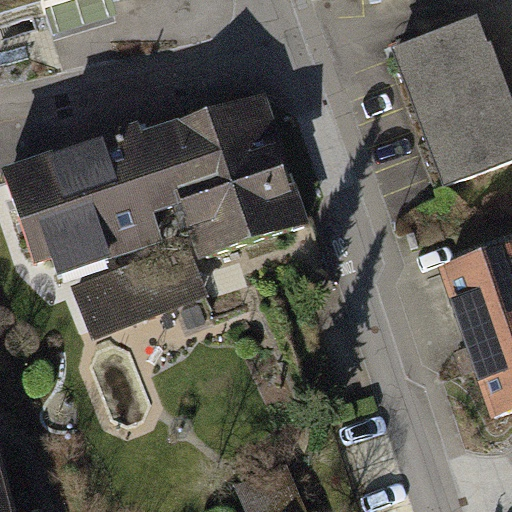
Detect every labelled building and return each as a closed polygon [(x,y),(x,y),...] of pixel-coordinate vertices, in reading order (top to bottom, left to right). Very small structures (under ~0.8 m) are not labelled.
[(0,0),(0,15),(47,2),(50,12),(88,0),(0,0)] [(511,142),(474,26),(386,60),(434,196),(511,165),(511,142)] [(262,103),(164,138),(181,189),(207,261),(305,226),(262,103)] [(181,189),(164,138),(132,148),(129,140),(8,181),(37,266),(99,245),(104,257),(159,238),(151,217),(176,208),(171,193),(181,189)] [(511,249),(447,272),(497,416),(511,410),(511,249)] [(203,297),(186,253),(82,293),(94,325),(118,316),(122,328),(203,297)] [(11,511),(0,467),(0,511),(11,511)]
